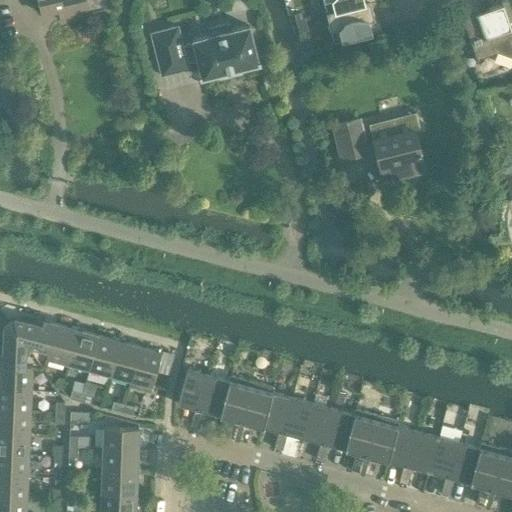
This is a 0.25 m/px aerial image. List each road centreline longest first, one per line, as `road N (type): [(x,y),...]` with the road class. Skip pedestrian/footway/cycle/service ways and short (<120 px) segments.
road 1 (unclassified): [(511,333),(0,200)]
road 2 (residential): [(430,506),(170,437),(168,511)]
